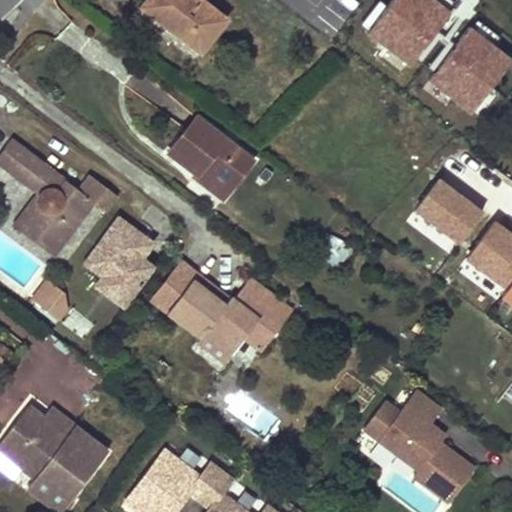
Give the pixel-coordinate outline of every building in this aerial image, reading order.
[(201,52),(227,18),(204,0),(145,0),(141,6),(201,52)] [(170,153),(197,173),(203,165),(233,187),(253,159),(197,117),(170,153)] [(25,233),(55,256),(95,202),(122,223),(133,207),(92,176),(81,191),(12,139),(0,154),(0,162),(40,193),(38,197),(38,202),(39,206),(43,210),(25,233)] [(195,176),(224,198),(233,187),(203,165),(197,173),(195,176)] [(413,212),(463,245),(486,213),(439,179),(413,212)] [(40,193),(15,226),(25,233),(43,210),(39,206),(38,202),(38,197),(40,193)] [(181,260),(164,283),(180,295),(193,278),(226,304),(231,297),(181,260)] [(152,299),(202,337),(204,334),(232,355),(245,337),(263,350),(292,311),(249,278),(233,299),(231,297),(226,304),(193,278),(180,295),(164,283),(152,299)] [(49,280),(33,299),(60,320),(68,309),(65,293),(49,280)] [(511,282),(503,295),(511,302),(511,282)] [(60,320),(85,339),(96,324),(74,307),(71,311),(68,309),(60,320)] [(202,337),(198,342),(226,362),(232,355),(204,334),(202,337)] [(0,360),(12,370),(24,354),(4,339),(0,344),(0,360)] [(95,351),(89,359),(108,373),(115,365),(95,351)] [(385,400),(364,427),(419,469),(414,475),(449,502),(474,468),(440,442),(431,436),(437,429),(430,424),(441,409),(416,390),(399,412),(385,400)] [(29,486),(62,511),(108,453),(75,427),(68,437),(44,418),(28,406),(0,442),(0,448),(37,477),(29,486)] [(52,409),(44,418),(68,437),(75,427),(52,409)] [(431,436),(440,442),(445,435),(437,429),(431,436)] [(164,449),(125,501),(140,511),(143,507),(150,511),(174,511),(189,492),(209,508),(205,511),(276,511),(267,505),(261,511),(248,511),(222,493),(232,479),(210,462),(200,476),(164,449)]
